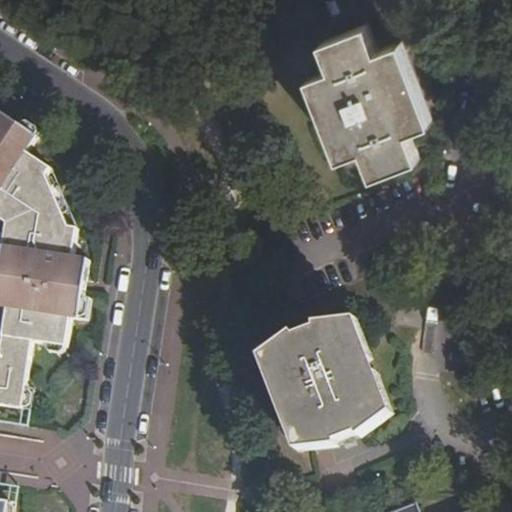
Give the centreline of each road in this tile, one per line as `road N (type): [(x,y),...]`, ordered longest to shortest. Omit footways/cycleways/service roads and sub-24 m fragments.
road 1 (residential): [(0,46),(111,127),(133,155),(148,201),(114,511)]
road 2 (residential): [(486,0),(429,365),(432,411),(454,435),(511,430)]
